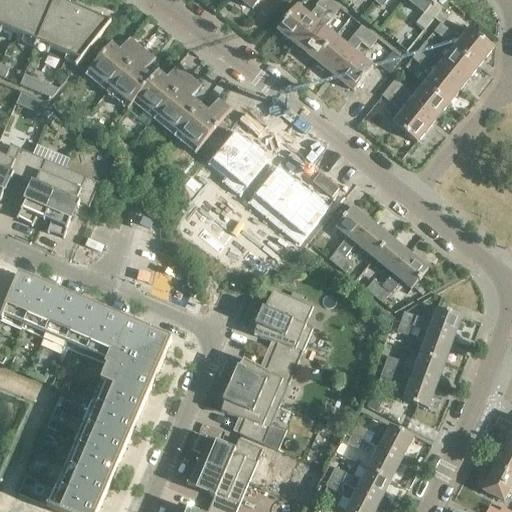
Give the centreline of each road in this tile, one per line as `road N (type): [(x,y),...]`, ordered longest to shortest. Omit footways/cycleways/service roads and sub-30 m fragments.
road 1 (residential): [(140,511),(217,334),(0,249)]
road 2 (residential): [(410,200),(164,0)]
road 3 (residential): [(410,200),(506,86)]
road 4 (residential): [(511,300),(497,273),(410,200)]
road 5 (residential): [(425,511),(484,381)]
